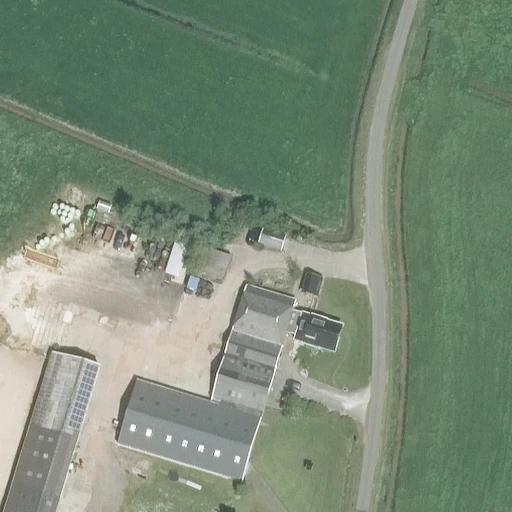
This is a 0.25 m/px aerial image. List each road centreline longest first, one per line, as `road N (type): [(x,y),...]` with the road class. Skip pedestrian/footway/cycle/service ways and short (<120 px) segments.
road 1 (unclassified): [(360,511),(380,363),(374,150),(411,0)]
road 2 (unknown): [(374,257),(283,255),(244,265),(163,351)]
